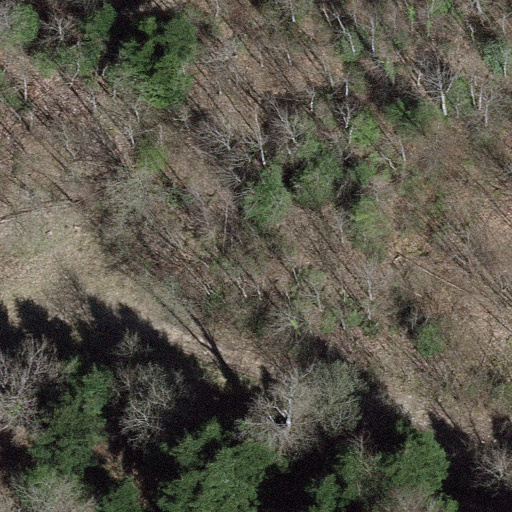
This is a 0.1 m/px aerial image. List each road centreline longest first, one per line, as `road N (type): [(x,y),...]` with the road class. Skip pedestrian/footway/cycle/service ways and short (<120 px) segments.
road 1 (track): [(511,425),(291,357),(32,298),(0,313)]
road 2 (track): [(188,0),(0,35)]
